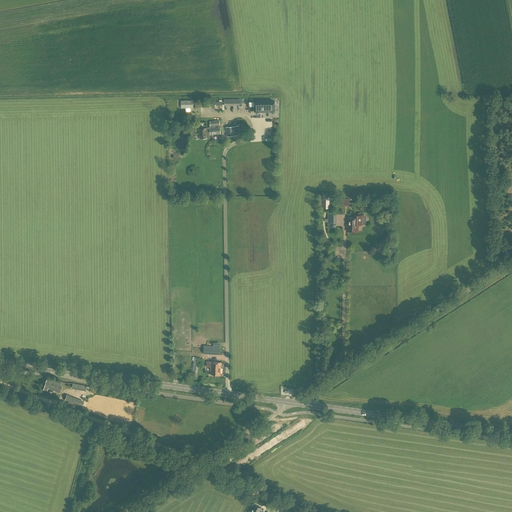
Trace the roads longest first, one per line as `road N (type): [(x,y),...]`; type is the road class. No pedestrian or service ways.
road 1 (unknown): [(223,393),(222,163),(231,143),(252,128),(238,113),(206,109)]
road 2 (secondary): [(286,402),(0,361)]
road 3 (unclassified): [(306,405),(312,390),(511,261)]
road 4 (unclassified): [(202,462),(0,383)]
road 5 (secondary): [(511,433),(306,405)]
road 6 (unknown): [(342,249),(342,371)]
